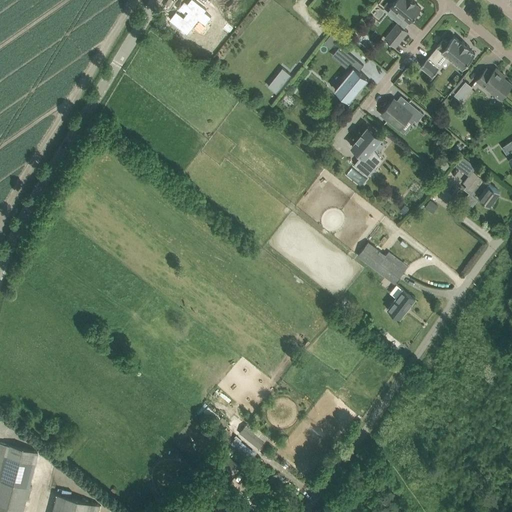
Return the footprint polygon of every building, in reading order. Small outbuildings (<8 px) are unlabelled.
[(185,0),(183,0),(169,18),(177,25),(178,23),(188,31),(199,18),(205,23),(212,15),(205,10),(207,8),(196,0),(191,0),(189,3),(185,0)] [(395,0),(391,5),(405,17),(399,23),(398,22),(385,38),(395,46),(408,31),(404,27),(410,21),(421,8),(414,2),(415,1),(414,0),(395,0)] [(333,31),(325,42),(331,47),(339,36),(333,31)] [(443,38),(421,66),(433,75),(439,68),(433,63),(442,51),(448,56),(463,68),(475,53),(468,47),(470,46),(463,40),(461,41),(454,36),(449,42),(443,38)] [(335,89),(340,93),(350,101),(369,78),(359,70),(364,64),(341,45),(334,53),(352,68),(335,89)] [(291,74),(284,68),(271,84),(278,89),(291,74)] [(477,80),(493,93),(494,92),(501,97),(511,84),(511,83),(501,74),(502,72),(496,68),(492,72),(487,68),(477,80)] [(460,88),(454,94),(461,99),(466,93),(460,88)] [(381,114),(399,128),(410,115),(417,121),(424,113),(408,100),(404,105),(394,98),(381,114)] [(352,145),(363,154),(355,164),(354,164),(368,176),(369,175),(368,175),(376,165),(373,162),(378,155),(372,148),(382,137),(368,126),(363,133),(362,132),(357,138),(358,139),(352,145)] [(473,170),(464,182),(467,184),(464,187),(470,192),(468,193),(476,200),(479,196),(490,204),(500,191),(489,182),(489,183),(481,177),(481,176),(473,170)] [(369,241),(358,255),(394,283),(406,266),(390,254),(388,256),(369,241)] [(388,308),(401,318),(406,311),(405,310),(407,308),(408,309),(416,298),(403,288),(388,308)] [(240,433),(259,449),(266,440),(247,425),(240,433)] [(0,511),(22,511),(37,451),(0,441),(0,511)] [(215,476),(226,485),(241,467),(230,457),(215,476)] [(97,511),(99,504),(57,493),(52,511),(97,511)] [(226,511),(248,511),(252,507),(238,497),(226,511)]
